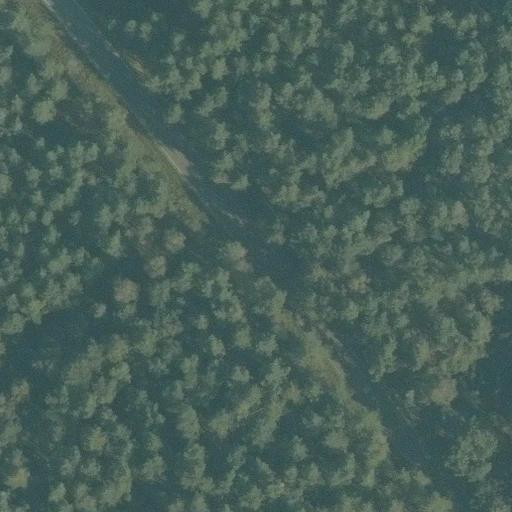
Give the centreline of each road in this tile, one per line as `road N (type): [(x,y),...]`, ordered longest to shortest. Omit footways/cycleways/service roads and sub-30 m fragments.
road 1 (unclassified): [(56,0),(460,511)]
road 2 (track): [(214,199),(0,380)]
